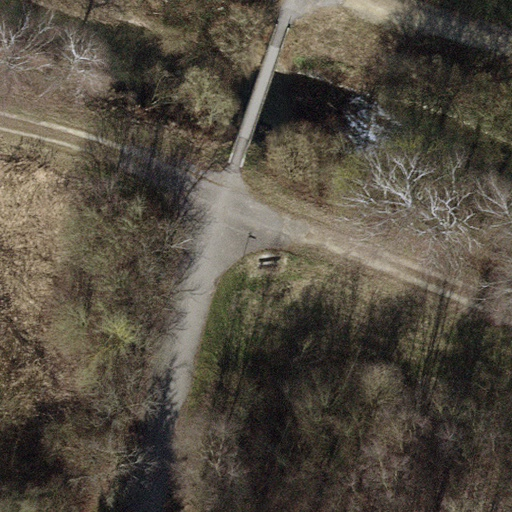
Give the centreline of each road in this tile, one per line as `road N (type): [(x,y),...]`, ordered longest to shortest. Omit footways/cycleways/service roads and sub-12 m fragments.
road 1 (track): [(151,511),(176,319),(228,207)]
road 2 (track): [(511,304),(340,227),(228,207)]
road 3 (track): [(228,207),(179,172),(0,119)]
road 4 (track): [(228,207),(298,0)]
